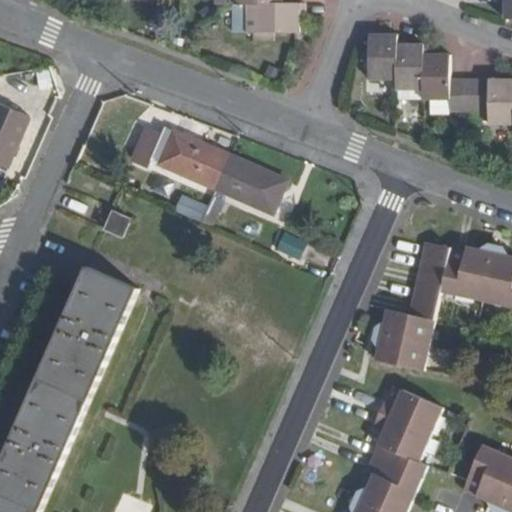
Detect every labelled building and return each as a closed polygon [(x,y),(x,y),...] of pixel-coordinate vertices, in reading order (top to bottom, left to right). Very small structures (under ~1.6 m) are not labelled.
[(235,33),(249,33),(248,5),(235,5),(235,33)] [(276,34),(300,34),(300,21),(300,5),(295,5),(282,5),(248,5),(249,33),(254,34),(255,42),(276,43),(276,34)] [(370,79),(397,80),(398,45),(398,35),(370,35),(370,79)] [(397,89),(424,89),(424,54),(424,45),(398,45),(397,80),(397,89)] [(424,89),(423,99),(451,100),(451,80),(451,55),(424,54),(424,89)] [(451,110),(463,111),(463,80),(451,80),(451,100),(451,110)] [(463,111),(470,110),(477,111),(477,80),(463,80),(463,111)] [(477,111),(491,111),(490,80),(477,80),(477,111)] [(491,124),(511,124),(511,80),(490,80),(491,111),(491,124)] [(397,99),(423,99),(424,89),(397,89),(397,99)] [(0,102),(0,161),(10,166),(32,116),(0,102)] [(219,191),(234,157),(177,133),(162,166),(219,191)] [(291,182),(234,157),(219,191),(275,215),(291,182)] [(109,229),(127,236),(135,219),(117,211),(109,229)] [(285,232),(279,252),(305,260),(311,240),(285,232)] [(478,248),(463,244),(438,236),(414,307),(395,301),(379,350),(425,364),(449,286),(511,307),(511,246),(504,244),(494,249),(480,244),(478,248)] [(465,240),(463,244),(478,248),(480,244),(465,240)] [(0,478),(0,511),(41,511),(141,288),(93,267),(0,478)] [(376,466),(358,506),(355,511),(404,511),(429,458),(420,454),(443,399),(405,382),(399,395),(387,391),(375,417),(387,423),(369,463),(376,466)] [(511,453),(482,441),(464,480),(477,487),(475,492),(497,501),(495,508),(505,511),(511,509),(511,453)] [(477,487),(464,480),(462,485),(475,492),(477,487)]
